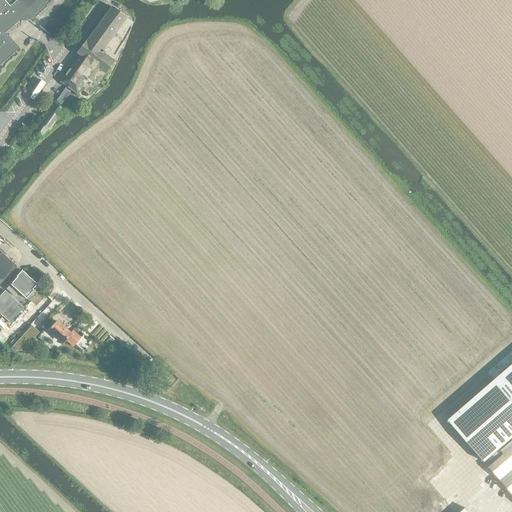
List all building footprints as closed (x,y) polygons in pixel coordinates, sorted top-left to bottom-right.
[(0,0),(0,65),(19,49),(5,33),(19,20),(21,22),(33,19),(47,7),(44,4),(48,0),(0,0)] [(123,48),(133,23),(111,7),(86,41),(77,53),(79,55),(60,82),(77,93),(80,89),(89,95),(123,48)] [(49,129),(63,110),(54,103),(33,132),(41,137),(48,128),(49,129)] [(0,283),(16,266),(0,251),(0,283)] [(18,292),(26,299),(33,290),(32,289),(37,284),(21,270),(16,276),(17,277),(6,289),(15,296),(18,292)] [(0,315),(1,314),(9,322),(23,307),(5,290),(0,295),(0,315)] [(66,339),(73,345),(80,337),(73,331),(70,334),(57,321),(49,330),(63,342),(66,339)] [(511,365),(448,421),(484,462),(511,438),(511,365)] [(504,454),(489,467),(511,493),(511,440),(501,451),(504,454)] [(484,485),(491,492),(498,485),(491,479),(484,485)]
